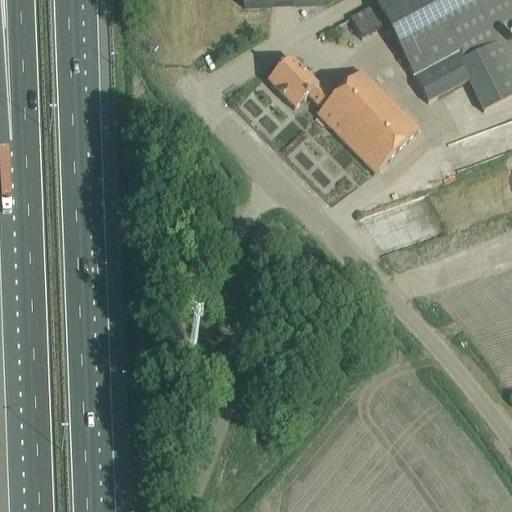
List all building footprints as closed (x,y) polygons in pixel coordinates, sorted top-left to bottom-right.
[(323,0),(243,0),(244,9),(312,7),(324,7),(324,1),(323,0)] [(375,8),(350,21),(362,41),(386,28),(393,43),(428,106),(469,85),(459,66),(506,40),(511,37),(511,0),(380,0),(373,4),(375,8)] [(511,99),(511,51),(506,40),(459,66),(469,85),(483,114),(511,99)] [(291,61),(282,70),(268,84),(295,112),(308,99),(322,113),(339,97),(325,83),(319,89),(291,61)] [(339,97),(322,113),(317,118),(375,177),(389,163),(419,133),(361,75),(339,97)] [(227,221),(218,216),(213,225),(222,230),(227,221)]
